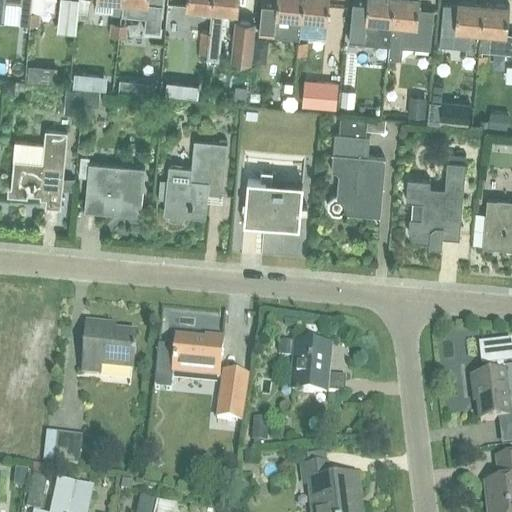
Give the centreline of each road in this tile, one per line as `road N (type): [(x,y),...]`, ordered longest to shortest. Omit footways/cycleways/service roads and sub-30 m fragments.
road 1 (residential): [(0,261),(401,298)]
road 2 (residential): [(426,511),(401,298)]
